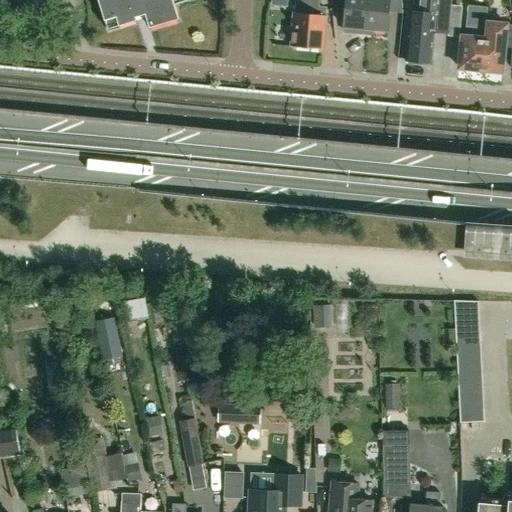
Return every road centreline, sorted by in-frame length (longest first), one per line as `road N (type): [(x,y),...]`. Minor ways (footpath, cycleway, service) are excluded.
road 1 (primary): [(511,180),(0,132)]
road 2 (primary): [(0,157),(511,205)]
road 3 (residential): [(511,104),(240,77)]
road 4 (residential): [(240,77),(79,60)]
